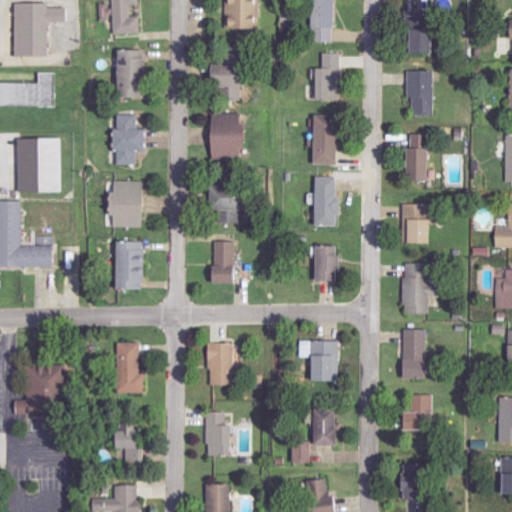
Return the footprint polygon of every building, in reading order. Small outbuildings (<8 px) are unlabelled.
[(117,0),(119,36),(146,34),(145,17),(136,17),(136,6),(144,6),(143,0),(117,0)] [(264,30),(265,1),(262,1),(261,0),(235,0),(230,0),(229,29),(264,30)] [(341,29),(342,0),(319,0),(319,42),(337,43),(338,29),(341,29)] [(416,15),(416,22),(455,22),(454,0),(435,0),(436,15),(416,15)] [(21,4),(23,57),(58,56),(57,23),(76,23),(75,8),(56,9),(56,3),(21,4)] [(106,22),(113,21),(112,3),(104,4),(106,22)] [(429,53),(430,34),(419,34),(419,53),(429,53)] [(150,98),(150,51),(125,50),(125,98),(150,98)] [(345,54),(328,54),(328,68),(323,68),(322,101),(345,101),(345,54)] [(253,88),(253,65),(223,65),(223,87),(231,88),(230,99),(247,99),(247,88),(253,88)] [(412,98),(412,115),(433,115),(434,70),(408,70),(407,98),(412,98)] [(2,107),(60,107),(60,73),(45,73),(45,83),(2,83),(2,107)] [(248,114),(219,115),(221,155),(254,154),(253,126),(248,126),(248,114)] [(320,165),(336,165),(337,116),(321,115),(320,165)] [(144,166),(144,152),(153,152),(153,130),(143,130),(143,116),(123,116),(123,166),(144,166)] [(426,180),(427,134),(413,133),(413,147),(408,147),(407,180),(426,180)] [(26,193),(70,192),(69,139),(25,140),(26,193)] [(338,177),(315,176),(314,226),(336,226),(337,215),(338,215),(338,177)] [(120,228),(152,228),(153,182),(122,182),(121,193),(115,193),(115,216),(120,216),(120,228)] [(246,224),(246,211),(251,211),(251,187),(224,187),(223,224),(246,224)] [(63,269),(63,247),(28,247),(29,202),(2,202),(1,268),(63,269)] [(510,226),(496,225),(496,247),(511,247),(511,202),(510,202),(510,226)] [(405,203),(405,243),(427,243),(428,204),(405,203)] [(59,237),(40,237),(40,246),(59,247),(59,237)] [(149,242),(124,242),(123,290),(149,290),(149,242)] [(237,242),(219,242),(218,284),(236,284),(237,242)] [(336,280),(337,245),(315,245),(315,280),(336,280)] [(404,313),(430,314),(430,296),(439,296),(439,287),(430,287),(430,264),(405,263),(404,313)] [(498,278),(497,308),(511,308),(511,269),(507,269),(507,278),(498,278)] [(511,376),(511,329),(510,329),(510,325),(494,324),(494,337),(508,338),(507,376),(511,376)] [(425,379),(426,329),(403,329),(403,379),(425,379)] [(332,381),(332,368),(340,368),(341,341),(301,340),(300,357),(310,357),(309,380),(332,381)] [(209,385),(233,386),(234,343),(209,342),(209,385)] [(147,394),(147,374),(144,374),(145,343),(123,343),(122,393),(147,394)] [(434,395),(413,394),(413,412),(402,412),(401,430),(433,431),(434,395)] [(511,396),(501,397),(501,442),(511,442),(511,396)] [(36,401),(21,401),(22,415),(36,414),(36,401)] [(334,446),(336,408),(314,408),(313,445),(334,446)] [(208,456),(231,455),(230,426),(226,426),(225,411),(207,412),(208,456)] [(146,463),(145,447),(137,447),(136,418),(124,418),(124,431),(114,431),(115,451),(124,451),(125,463),(146,463)] [(293,463),(312,463),(311,441),(293,441),(293,463)] [(511,457),(500,457),(499,494),(511,494),(511,457)] [(401,499),(419,500),(420,464),(402,463),(401,499)] [(331,511),(330,479),(304,480),(304,511),(331,511)] [(207,484),(207,511),(230,511),(229,484),(207,484)] [(140,511),(140,485),(118,485),(119,498),(96,498),(96,511),(140,511)]
